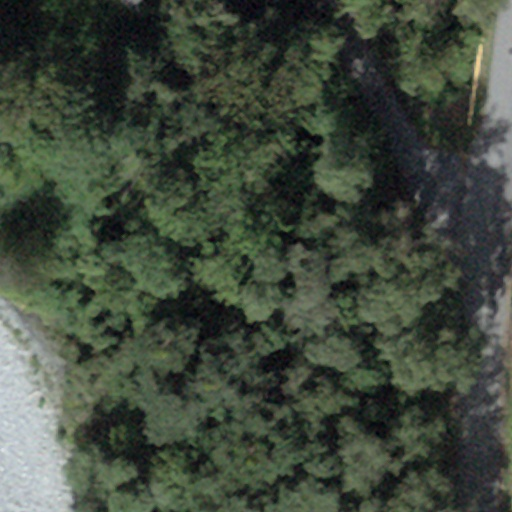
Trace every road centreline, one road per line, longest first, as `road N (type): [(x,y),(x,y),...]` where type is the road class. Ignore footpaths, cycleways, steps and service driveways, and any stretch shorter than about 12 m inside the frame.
road 1 (track): [(511,77),(473,511)]
road 2 (track): [(501,187),(424,157),(322,0)]
